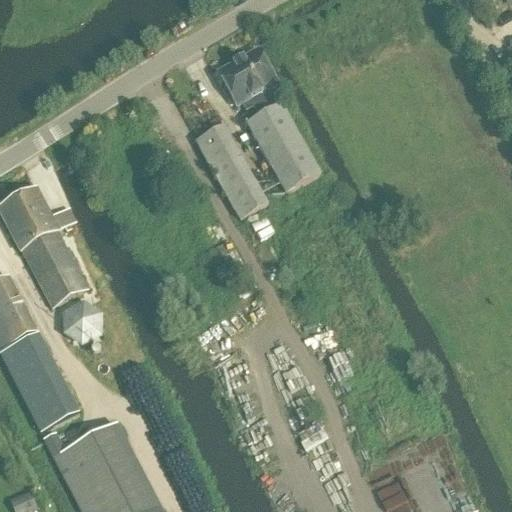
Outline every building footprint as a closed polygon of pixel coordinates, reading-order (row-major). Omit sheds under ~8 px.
[(223,132),(195,148),(239,226),(300,192),(319,181),(280,112),(281,111),(271,94),(276,91),(257,56),(216,78),(236,113),(241,110),(245,116),(253,112),(259,123),(247,130),(275,179),(257,189),(229,140),(228,141),(223,132)] [(67,215),(50,224),(36,196),(0,214),(0,222),(19,258),(21,257),(51,314),(86,296),(56,239),(75,229),(67,215)] [(0,354),(35,337),(7,284),(0,287),(0,354)] [(0,363),(39,440),(78,420),(37,341),(0,360),(0,363)] [(54,441),(43,446),(76,511),(156,511),(115,432),(63,459),(54,441)]
